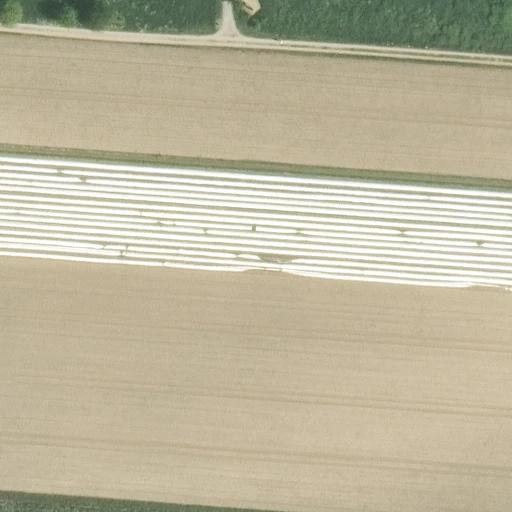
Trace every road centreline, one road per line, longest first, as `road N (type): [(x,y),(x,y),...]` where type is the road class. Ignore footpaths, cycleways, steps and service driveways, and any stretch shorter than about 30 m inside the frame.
road 1 (track): [(226,40),(511,61)]
road 2 (track): [(0,24),(226,40)]
